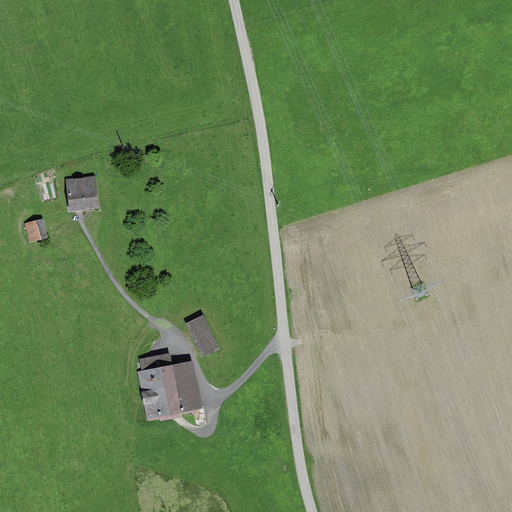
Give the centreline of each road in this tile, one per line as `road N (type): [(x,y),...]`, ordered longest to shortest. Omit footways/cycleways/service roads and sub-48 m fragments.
road 1 (unclassified): [(238,0),(259,98),(297,456),(313,511)]
road 2 (track): [(177,419),(206,430),(220,397),(285,339)]
road 3 (track): [(128,463),(130,359),(154,323)]
road 4 (track): [(79,214),(110,274),(154,323)]
